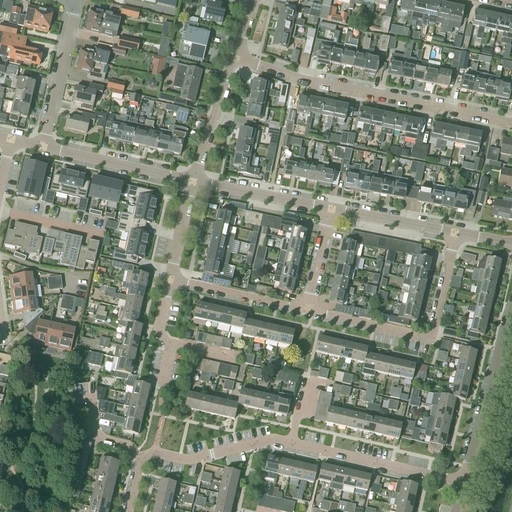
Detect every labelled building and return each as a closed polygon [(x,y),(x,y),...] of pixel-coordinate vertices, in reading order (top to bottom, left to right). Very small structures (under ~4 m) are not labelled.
[(222,25),(225,13),(220,12),(222,5),(217,3),(217,0),(207,0),(205,9),(206,10),(204,21),(222,25)] [(330,0),(322,0),(321,6),(322,7),(329,8),(330,0)] [(361,7),(362,3),(363,0),(350,0),(348,10),(352,11),(353,5),(361,7)] [(388,0),(375,0),(374,5),(386,8),(388,0)] [(402,0),(400,11),(407,13),(404,27),(405,27),(408,28),(409,28),(410,21),(412,14),(415,0),(402,0)] [(412,14),(410,21),(416,23),(415,28),(421,29),(422,27),(427,2),(417,0),(415,0),(412,14)] [(427,2),(422,27),(426,28),(427,22),(428,22),(435,24),(436,19),(439,5),(427,2)] [(311,4),(310,11),(320,13),(322,7),(321,6),(311,4)] [(439,5),(436,19),(442,20),(439,34),(445,35),(445,33),(446,32),(451,7),(439,5)] [(28,7),(25,17),(49,23),(52,12),(28,7)] [(319,19),(327,21),(329,8),(322,7),(320,13),(319,19)] [(446,32),(445,33),(450,34),(451,29),(457,30),(459,28),(460,24),(464,10),(451,7),(446,32)] [(20,10),(12,8),(11,14),(19,16),(20,10)] [(139,12),(122,8),(120,16),(138,20),(139,12)] [(336,10),(329,8),(327,21),(333,22),(336,10)] [(90,14),(88,13),(86,21),(118,28),(120,18),(91,11),(90,14)] [(281,11),(278,23),(296,27),(303,28),(304,22),(298,21),(293,20),(295,14),(281,11)] [(320,13),(310,11),(308,17),(314,18),(313,21),(311,20),(310,24),(317,25),(318,19),(319,19),(320,13)] [(478,33),(477,39),(482,40),(487,16),(475,13),(472,27),(479,28),(478,33)] [(47,33),(49,23),(25,17),(19,16),(17,26),(47,33)] [(500,18),(487,16),(482,40),(480,46),(484,47),(485,41),(486,41),(487,36),(487,35),(488,36),(489,33),(495,35),(496,32),(500,18)] [(391,20),(383,18),(379,33),(388,35),(391,20)] [(505,48),(511,21),(500,18),(496,32),(502,34),(501,39),(502,39),(501,44),(505,46),(505,48)] [(85,31),(98,34),(107,36),(107,38),(112,39),(112,38),(115,38),(118,28),(86,21),(85,28),(86,28),(85,31)] [(192,46),(189,58),(203,61),(209,36),(196,35),(199,26),(185,23),(183,31),(187,32),(184,45),(192,46)] [(278,23),(275,35),(289,39),(289,38),(293,39),(296,27),(278,23)] [(0,24),(0,33),(2,34),(15,37),(17,28),(0,24)] [(334,33),(336,27),(326,25),(319,24),(318,29),(334,33)] [(332,45),(328,64),(340,67),(347,34),(346,34),(344,46),(337,45),(339,34),(335,33),(332,45)] [(0,56),(9,59),(8,64),(19,66),(20,62),(39,66),(41,53),(24,49),(26,39),(15,37),(2,34),(0,43),(0,56)] [(350,34),(347,34),(340,67),(352,69),(355,55),(355,54),(356,49),(349,48),(351,35),(350,34)] [(286,51),(289,39),(275,35),(272,48),(286,51)] [(462,39),(455,37),(453,48),(459,49),(462,39)] [(119,38),(119,39),(117,48),(137,52),(139,42),(119,38)] [(389,39),(382,38),(379,52),(386,54),(387,49),(387,50),(389,39)] [(396,41),(389,39),(387,50),(393,51),(396,41)] [(315,41),(311,58),(317,59),(316,62),(317,62),(317,65),(322,66),(323,63),(328,64),(332,45),(315,41)] [(355,55),(352,69),(364,72),(368,50),(370,42),(364,41),(361,56),(355,54),(355,55)] [(303,54),(309,56),(312,44),(306,43),(303,54)] [(125,50),(117,48),(113,47),(111,54),(124,57),(125,50)] [(95,49),(94,53),(81,50),(80,53),(78,53),(76,60),(101,66),(106,67),(107,61),(109,53),(95,49)] [(404,59),(400,79),(412,82),(415,67),(414,67),(408,66),(409,60),(408,60),(410,50),(406,49),(404,59)] [(165,59),(167,52),(159,50),(157,57),(165,59)] [(368,50),(364,72),(369,73),(368,76),(374,77),(375,74),(376,74),(379,58),(373,57),(374,52),(368,50)] [(421,63),(420,62),(421,57),(422,52),(418,52),(417,56),(415,61),(414,67),(415,67),(412,82),(423,84),(426,70),(420,68),(421,63)] [(450,71),(449,75),(438,72),(435,87),(447,89),(450,75),(456,76),(459,65),(461,53),(454,52),(452,63),(451,63),(450,70),(450,71)] [(469,55),(461,53),(459,65),(466,67),(469,55)] [(404,59),(392,56),(388,77),(400,79),(404,59)] [(163,67),(165,59),(154,57),(152,65),(163,67)] [(489,65),(491,59),(478,57),(477,63),(489,65)] [(75,71),(88,74),(87,78),(98,81),(102,82),(104,75),(102,74),(104,67),(106,67),(101,66),(76,60),(75,68),(76,68),(75,71)] [(5,68),(4,75),(16,78),(18,71),(17,71),(18,68),(6,65),(5,68)] [(462,77),(459,92),(472,94),(476,73),(477,68),(471,67),(469,78),(462,77)] [(202,72),(187,68),(185,78),(179,77),(176,90),(181,92),(179,100),(194,104),(202,72)] [(423,84),(435,87),(438,72),(426,70),(423,84)] [(476,73),(472,94),(483,97),(486,82),(481,81),(482,75),(476,73)] [(18,79),(15,92),(32,95),(34,83),(18,79)] [(252,90),(251,94),(266,97),(274,99),(275,93),(267,91),(268,82),(260,80),(260,83),(254,82),(253,83),(251,82),(250,89),(252,90)] [(124,86),(108,82),(107,89),(122,93),(124,86)] [(483,97),(495,99),(498,85),(486,82),(483,97)] [(101,95),(103,88),(89,85),(88,91),(75,88),(72,102),(92,107),(94,101),(97,102),(99,94),(101,95)] [(510,87),(498,85),(495,99),(507,102),(510,87)] [(280,89),(278,99),(285,101),(287,90),(280,89)] [(113,91),(111,99),(120,101),(122,93),(113,91)] [(15,92),(12,103),(29,107),(32,95),(15,92)] [(268,104),(264,104),(266,97),(251,94),(249,107),(268,110),(267,110),(268,104)] [(174,105),(174,104),(175,98),(159,95),(158,101),(174,105)] [(299,98),(296,112),(308,114),(309,115),(312,100),(307,99),(307,96),(301,95),(300,98),(299,98)] [(310,126),(312,115),(321,117),(324,103),(312,100),(309,115),(308,114),(305,125),(310,126)] [(17,123),(18,117),(26,119),(29,107),(12,103),(8,121),(17,123)] [(321,117),(327,118),(325,129),(330,130),(330,127),(331,128),(336,105),(324,103),(321,117)] [(348,108),(336,105),(331,128),(335,128),(337,121),(345,122),(348,108)] [(247,119),(265,122),(268,110),(249,107),(247,119)] [(178,108),(176,114),(187,117),(189,111),(178,108)] [(361,110),(357,125),(363,126),(361,134),(367,135),(368,131),(369,127),(370,127),(373,113),(368,112),(368,109),(362,108),(361,111),(361,110)] [(369,127),(368,131),(372,132),(372,133),(373,133),(374,128),(380,130),(381,130),(384,115),(373,113),(370,127),(369,127)] [(93,126),(93,124),(96,124),(96,127),(104,129),(106,120),(95,117),(93,116),(82,114),(81,120),(68,117),(65,129),(86,134),(88,125),(93,126)] [(123,128),(124,123),(125,120),(114,117),(108,115),(104,132),(109,133),(107,139),(120,142),(123,128)] [(393,132),(396,118),(384,115),(381,130),(380,130),(378,140),(378,143),(382,144),(384,136),(392,137),(393,132)] [(393,132),(404,135),(405,135),(408,120),(396,118),(393,132)] [(403,139),(404,139),(416,142),(420,123),(408,120),(405,135),(404,135),(403,139)] [(136,125),(135,131),(131,145),(143,148),(149,122),(145,121),(144,127),(136,125)] [(154,123),(153,123),(149,122),(143,148),(155,150),(158,136),(152,135),(154,129),(152,129),(154,123)] [(285,134),(291,135),(294,123),(287,122),(285,134)] [(123,128),(120,142),(131,145),(135,131),(136,125),(129,124),(128,124),(124,123),(123,128)] [(280,125),(269,123),(268,129),(279,131),(280,125)] [(441,125),(434,124),(434,126),(433,126),(430,140),(436,141),(435,150),(440,151),(439,153),(440,153),(445,128),(440,127),(441,125)] [(155,150),(167,153),(173,128),(169,127),(168,133),(160,131),(159,136),(158,136),(155,150)] [(185,131),(177,129),(173,128),(167,153),(179,156),(183,142),(185,131)] [(446,143),(454,145),(457,131),(445,128),(440,153),(444,154),(445,148),(446,143)] [(271,149),(275,149),(279,131),(268,129),(267,136),(273,137),(271,149)] [(240,130),(238,142),(252,145),(255,146),(257,139),(258,133),(254,133),(240,130)] [(454,145),(465,147),(468,133),(457,131),(454,145)] [(477,154),(481,136),(480,135),(480,133),(475,132),(474,134),(468,133),(465,147),(464,151),(465,152),(464,156),(470,157),(471,153),(477,154)] [(339,144),(347,146),(349,135),(341,134),(339,144)] [(288,150),(290,139),(284,138),(282,148),(288,150)] [(511,141),(503,140),(500,155),(511,157),(511,141)] [(255,146),(252,145),(238,142),(235,155),(250,157),(251,151),(255,151),(256,146),(255,146)] [(410,159),(419,161),(421,150),(422,145),(415,143),(414,148),(412,148),(410,159)] [(421,150),(419,161),(425,162),(427,151),(428,147),(422,146),(421,150)] [(333,159),(343,161),(345,150),(335,148),(333,159)] [(401,150),(391,148),(389,155),(399,157),(401,150)] [(485,161),(489,162),(496,163),(499,151),(488,149),(485,161)] [(349,162),(351,151),(345,150),(343,161),(349,162)] [(401,150),(399,157),(406,158),(408,151),(401,150)] [(299,153),(298,158),(299,158),(295,179),(307,181),(310,167),(303,166),(304,160),(303,160),(304,154),(299,153)] [(247,169),(250,157),(235,155),(233,166),(247,169)] [(293,157),(292,164),(286,163),(283,177),(295,179),(299,158),(298,158),(293,157)] [(437,165),(448,168),(450,161),(438,158),(437,165)] [(264,173),(270,174),(273,162),(266,160),(264,173)] [(482,162),(475,160),(472,172),(480,173),(482,162)] [(371,174),(372,174),(377,175),(379,163),(374,161),(372,168),(371,174)] [(411,162),(409,173),(416,174),(418,164),(411,162)] [(499,171),(500,164),(496,164),(496,163),(489,162),(487,168),(499,171)] [(45,168),(25,163),(17,195),(37,200),(45,168)] [(322,170),(319,184),(323,185),(323,188),(330,189),(330,186),(331,186),(334,172),(327,171),(328,164),(327,164),(323,163),(322,170)] [(424,165),(418,164),(416,174),(422,176),(424,165)] [(345,192),(350,193),(351,192),(351,190),(356,191),(359,177),(360,172),(361,167),(355,166),(355,169),(348,168),(344,189),(344,190),(345,192)] [(319,184),(322,170),(310,167),(307,181),(319,184)] [(383,176),(380,196),(392,198),(397,172),(392,171),(391,178),(383,176)] [(511,173),(502,171),(499,186),(511,188),(511,173)] [(52,206),(64,209),(71,180),(72,174),(62,172),(61,178),(56,177),(53,176),(49,192),(47,192),(45,198),(44,204),(52,206)] [(82,176),(72,174),(71,180),(64,209),(77,212),(85,214),(87,202),(85,201),(89,184),(81,182),(82,176)] [(371,179),(368,194),(380,196),(383,176),(377,175),(372,174),(371,179)] [(359,177),(356,191),(361,192),(360,194),(361,195),(366,196),(367,195),(368,193),(368,194),(371,179),(370,179),(359,177)] [(488,179),(481,178),(478,192),(485,194),(488,179)] [(88,198),(98,201),(102,181),(93,179),(88,198)] [(396,179),(392,198),(404,201),(406,186),(407,181),(397,179),(396,179)] [(46,180),(40,203),(44,204),(45,198),(47,192),(49,181),(46,180)] [(98,201),(107,203),(112,183),(102,181),(98,201)] [(122,186),(112,183),(107,203),(117,205),(119,195),(121,187),(122,186)] [(431,191),(432,191),(429,206),(441,208),(444,194),(444,189),(432,186),(431,191)] [(121,187),(119,195),(126,197),(128,188),(121,187)] [(128,188),(126,197),(137,199),(135,208),(133,207),(133,208),(153,212),(156,200),(152,199),(153,193),(129,187),(128,188)] [(417,203),(429,206),(432,191),(431,191),(419,189),(417,203)] [(455,198),(453,210),(465,213),(466,208),(472,209),(475,192),(457,189),(457,191),(456,196),(455,198)] [(444,194),(441,208),(453,210),(456,196),(444,194)] [(511,204),(495,202),(492,217),(511,220),(511,204)] [(120,214),(118,223),(145,229),(146,223),(151,225),(153,212),(133,208),(131,216),(120,214)] [(229,215),(217,212),(214,224),(228,228),(231,215),(243,218),(245,212),(244,212),(238,210),(231,209),(230,209),(229,215)] [(245,212),(243,218),(242,224),(248,225),(250,213),(245,212)] [(248,225),(253,226),(256,214),(250,213),(248,225)] [(253,226),(259,227),(262,216),(256,214),(253,226)] [(282,220),(296,223),(297,217),(283,214),(282,220)] [(262,228),(267,229),(270,218),(265,216),(262,228)] [(267,229),(273,231),(276,219),(270,218),(267,229)] [(279,232),(280,226),(282,220),(276,219),(273,231),(279,232)] [(296,223),(282,220),(280,226),(292,229),(289,241),(303,244),(306,232),(295,229),(296,223)] [(125,243),(145,248),(148,235),(143,234),(145,229),(118,223),(116,232),(127,234),(126,241),(125,243)] [(20,252),(26,226),(16,224),(14,233),(7,231),(4,246),(21,250),(20,252)] [(214,224),(211,237),(225,240),(228,228),(214,224)] [(37,229),(26,226),(20,252),(38,256),(42,239),(35,238),(37,229)] [(351,232),(349,243),(355,244),(357,233),(351,232)] [(359,259),(362,247),(365,235),(357,233),(355,244),(349,243),(343,241),(340,254),(359,259)] [(74,269),(81,239),(63,235),(61,244),(44,240),(41,254),(50,257),(52,251),(63,254),(60,266),(68,268),(67,272),(73,272),(74,269)] [(362,247),(368,248),(371,236),(365,235),(362,247)] [(210,244),(209,249),(229,254),(232,241),(225,240),(211,237),(210,236),(209,237),(207,243),(208,244),(210,244)] [(81,239),(74,269),(83,271),(84,269),(85,263),(94,265),(96,255),(99,243),(88,241),(86,250),(80,248),(82,239),(81,239)] [(300,257),(302,248),(303,244),(289,241),(283,240),(280,252),(300,257)] [(391,240),(388,252),(394,253),(396,241),(391,240)] [(394,253),(400,254),(402,243),(396,241),(394,253)] [(112,259),(136,265),(138,259),(142,260),(145,248),(125,243),(123,252),(114,250),(113,252),(113,257),(112,259)] [(249,245),(249,248),(247,258),(252,259),(255,247),(250,246),(249,245)] [(412,257),(409,268),(414,269),(428,273),(431,260),(419,257),(421,248),(421,246),(418,246),(413,245),(412,248),(411,257),(412,257)] [(255,260),(263,262),(266,249),(263,248),(258,247),(255,260)] [(207,257),(206,261),(226,266),(227,266),(230,254),(231,254),(229,254),(209,249),(208,249),(207,249),(206,250),(205,255),(205,256),(207,257)] [(280,252),(279,258),(285,259),(283,266),(297,269),(300,257),(280,252)] [(340,254),(337,266),(350,270),(356,271),(359,259),(340,254)] [(475,257),(461,254),(459,260),(474,263),(475,257)] [(479,263),(477,270),(480,271),(480,270),(498,275),(501,262),(483,258),(482,263),(479,263)] [(263,262),(255,260),(252,271),(261,273),(263,262)] [(210,276),(208,283),(228,288),(230,280),(223,278),(226,266),(206,261),(204,261),(203,262),(202,267),(202,269),(204,269),(203,274),(210,276)] [(112,262),(109,262),(107,268),(122,271),(124,265),(112,262)] [(283,266),(280,278),(294,282),(297,269),(283,266)] [(337,266),(334,279),(348,282),(350,270),(337,266)] [(104,270),(98,269),(96,276),(103,277),(104,270)] [(414,269),(411,282),(425,285),(428,273),(414,269)] [(495,287),(498,275),(480,270),(480,271),(477,283),(495,287)] [(124,284),(145,289),(147,277),(127,272),(124,284)] [(31,275),(9,277),(11,290),(33,287),(31,275)] [(273,283),(279,284),(278,291),(292,294),(294,282),(280,278),(274,277),(273,283)] [(354,290),(346,289),(348,282),(334,279),(331,291),(345,294),(345,295),(352,296),(354,290)] [(402,286),(410,288),(408,294),(422,298),(425,285),(411,282),(403,280),(402,286)] [(448,290),(455,291),(457,292),(459,284),(450,282),(448,290)] [(48,291),(62,290),(61,283),(48,285),(48,291)] [(477,283),(474,295),(478,296),(492,299),(495,287),(477,283)] [(128,291),(127,298),(142,301),(145,289),(124,284),(123,284),(121,289),(128,291)] [(257,286),(257,287),(251,285),(248,285),(246,290),(269,296),(271,289),(257,286)] [(11,290),(12,302),(34,299),(33,287),(11,290)] [(342,307),(345,295),(345,294),(331,291),(328,304),(342,307)] [(408,294),(406,307),(419,310),(422,298),(408,294)] [(59,309),(65,310),(68,297),(62,296),(59,309)] [(118,301),(126,303),(124,310),(139,313),(142,301),(127,298),(119,296),(118,301)] [(478,296),(475,308),(489,312),(492,299),(478,296)] [(71,312),(74,299),(68,297),(65,310),(71,312)] [(14,314),(22,313),(24,328),(36,317),(36,311),(34,299),(12,302),(14,314)] [(193,319),(206,322),(209,307),(197,304),(193,319)] [(363,311),(349,307),(347,314),(361,317),(361,319),(370,321),(373,307),(367,305),(366,312),(363,311)] [(407,328),(409,321),(416,322),(419,310),(406,307),(400,305),(397,319),(389,317),(387,323),(407,328)] [(206,322),(218,325),(221,310),(209,307),(206,322)] [(465,313),(474,314),(473,321),(486,324),(489,312),(475,308),(475,309),(467,307),(465,313)] [(117,321),(119,322),(136,326),(139,313),(124,310),(120,309),(117,321)] [(218,325),(230,328),(234,312),(221,310),(218,325)] [(246,315),(234,312),(230,328),(242,331),(245,321),(246,315)] [(29,334),(35,335),(33,344),(45,346),(50,325),(38,322),(39,318),(36,317),(24,328),(29,334)] [(241,336),(253,339),(257,324),(245,321),(242,331),(241,336)] [(477,340),(478,335),(483,337),(486,324),(473,321),(470,333),(467,332),(466,337),(477,340)] [(118,328),(126,329),(124,336),(139,340),(142,327),(136,326),(119,322),(118,328)] [(253,339),(265,342),(269,326),(257,324),(253,339)] [(45,346),(57,349),(62,327),(50,325),(45,346)] [(265,342),(277,345),(281,329),(269,326),(265,342)] [(69,352),(74,330),(62,327),(57,349),(69,352)] [(294,332),(281,329),(277,345),(290,348),(294,332)] [(442,336),(457,339),(458,333),(444,329),(442,336)] [(124,336),(121,348),(136,352),(139,340),(124,336)] [(319,338),(315,353),(327,356),(330,341),(319,338)] [(327,356),(339,359),(343,344),(330,341),(327,356)] [(448,343),(442,341),(440,349),(447,350),(448,343)] [(339,359),(352,362),(355,346),(343,344),(339,359)] [(368,349),(367,349),(355,346),(352,362),(364,365),(366,355),(368,349)] [(114,359),(133,364),(136,352),(121,348),(116,347),(115,352),(114,359)] [(462,349),(459,362),(474,366),(477,353),(462,349)] [(90,353),(87,365),(93,367),(96,355),(90,353)] [(102,356),(96,355),(93,367),(100,368),(102,356)] [(362,374),(362,375),(374,378),(375,373),(379,358),(366,355),(364,365),(363,370),(362,374)] [(375,373),(388,376),(391,361),(379,358),(375,373)] [(112,365),(111,372),(114,372),(126,375),(130,376),(133,364),(114,359),(112,365)] [(196,359),(194,370),(193,371),(199,372),(202,361),(196,359)] [(199,372),(201,373),(205,374),(208,362),(202,361),(199,372)] [(388,376),(399,379),(398,381),(400,381),(404,364),(391,361),(388,376)] [(205,374),(210,375),(211,375),(214,364),(208,362),(205,374)] [(456,374),(472,378),(474,366),(459,362),(456,374)] [(211,375),(217,376),(220,365),(214,364),(211,375)] [(403,380),(411,382),(412,382),(415,366),(404,364),(400,381),(403,382),(403,380)] [(217,376),(223,378),(225,366),(220,365),(217,376)] [(223,378),(228,379),(231,367),(225,366),(223,378)] [(235,380),(238,369),(231,367),(228,379),(235,380)] [(114,372),(112,378),(124,381),(126,375),(114,372)] [(451,378),(455,379),(453,387),(469,390),(471,378),(456,374),(452,373),(451,378)] [(283,374),(281,383),(285,384),(286,381),(296,384),(297,377),(287,375),(283,374)] [(125,387),(133,389),(132,396),(146,400),(149,387),(126,382),(125,387)] [(456,400),(466,402),(469,390),(453,387),(450,399),(456,400)] [(237,406),(249,409),(253,393),(241,391),(237,405),(237,406)] [(249,409),(261,411),(265,396),(253,393),(249,409)] [(331,395),(326,394),(320,393),(319,398),(330,401),(331,395)] [(184,409),(197,412),(200,397),(188,394),(184,409)] [(279,394),(274,414),(286,417),(290,402),(291,397),(279,394)] [(126,395),(123,407),(129,408),(144,411),(146,400),(132,396),(126,395)] [(434,395),(431,407),(438,408),(453,412),(453,411),(455,412),(457,405),(455,404),(456,400),(450,399),(440,396),(434,395)] [(261,411),(274,414),(277,399),(265,396),(261,411)] [(197,412),(209,415),(212,400),(200,397),(197,412)] [(330,401),(319,398),(318,404),(329,407),(330,401)] [(209,415),(221,418),(224,402),(212,400),(209,415)] [(237,405),(224,402),(221,418),(234,421),(237,406),(237,405)] [(329,407),(318,404),(316,410),(328,413),(329,409),(328,409),(329,407)] [(104,415),(106,416),(107,410),(97,408),(98,414),(104,415)] [(129,408),(126,420),(141,424),(144,411),(129,408)] [(437,408),(435,421),(450,424),(453,412),(437,408)] [(325,424),(338,427),(341,412),(329,409),(328,413),(327,418),(325,424)] [(315,416),(327,418),(328,413),(316,410),(315,416)] [(338,427),(350,430),(353,414),(341,412),(338,427)] [(350,430),(362,432),(365,417),(353,414),(350,430)] [(114,424),(115,418),(106,416),(104,415),(102,421),(114,424)] [(314,421),(325,424),(327,418),(315,416),(314,421)] [(362,432),(374,435),(377,420),(365,417),(362,432)] [(138,436),(141,424),(126,420),(123,433),(138,436)] [(377,420),(374,435),(386,438),(389,423),(377,420)] [(447,436),(450,424),(435,421),(432,432),(432,433),(447,436)] [(389,423),(386,438),(398,441),(402,425),(389,423)] [(429,445),(444,449),(444,447),(447,448),(448,441),(446,440),(447,436),(432,433),(432,432),(426,431),(425,437),(430,438),(429,445)] [(81,455),(78,468),(85,469),(87,457),(81,455)] [(264,473),(277,476),(280,461),(268,458),(264,473)] [(101,460),(98,472),(116,476),(119,464),(101,460)] [(277,476),(289,479),(292,463),(280,461),(277,476)] [(289,479),(301,481),(304,466),(292,463),(289,479)] [(313,484),(316,469),(304,466),(301,481),(313,484)] [(321,466),(318,481),(330,484),(334,469),(321,466)] [(330,484),(342,487),(346,471),(334,469),(330,484)] [(239,474),(224,471),(221,482),(236,486),(239,474)] [(342,487),(354,489),(358,474),(346,471),(342,487)] [(98,472),(95,484),(113,488),(116,476),(98,472)] [(370,477),(358,474),(354,489),(367,492),(370,477)] [(175,485),(160,481),(157,493),(172,497),(175,485)] [(221,482),(218,495),(234,498),(236,486),(221,482)] [(417,487),(402,483),(397,482),(395,495),(414,499),(417,487)] [(95,484),(92,496),(110,500),(113,488),(95,484)] [(157,493),(154,505),(170,509),(172,497),(157,493)] [(218,495),(215,507),(231,510),(234,498),(218,495)] [(259,495),(257,507),(262,509),(265,497),(259,495)] [(394,495),(399,497),(397,508),(411,511),(414,499),(395,495),(394,495)] [(92,496),(89,508),(106,511),(107,511),(110,500),(92,496)] [(267,497),(265,497),(262,509),(268,510),(271,498),(267,497)] [(268,510),(274,511),(277,499),(276,499),(272,498),(271,498),(268,510)] [(274,511),(277,511),(280,511),(283,501),(281,500),(277,499),(274,511)] [(286,511),(289,502),(283,501),(280,511),(286,511)] [(286,511),(292,511),(295,503),(289,502),(286,511)]
